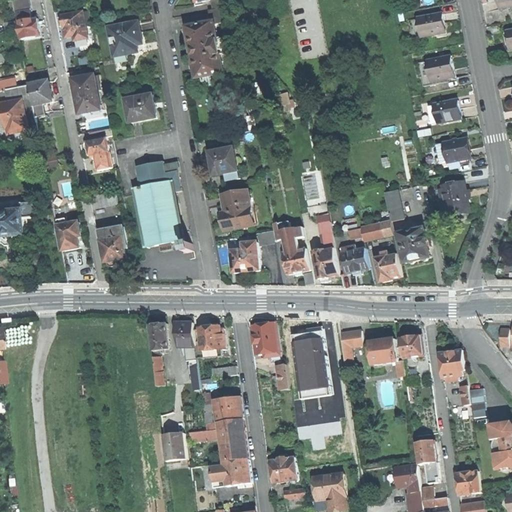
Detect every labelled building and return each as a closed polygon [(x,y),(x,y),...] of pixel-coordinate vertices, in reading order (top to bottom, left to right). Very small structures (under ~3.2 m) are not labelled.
[(15,0),(17,12),(31,10),(29,0),(15,0)] [(212,0),(214,9),(235,6),(233,0),(212,0)] [(511,0),(498,0),(499,2),(501,9),(511,6),(511,0)] [(209,10),(211,23),(216,22),(217,25),(238,21),(235,6),(214,9),(209,10)] [(17,12),(19,20),(33,18),(31,10),(17,12)] [(85,12),(63,16),(63,18),(60,19),(62,28),(63,35),(66,35),(66,38),(74,36),(75,41),(80,40),(89,38),(85,12)] [(423,37),(447,32),(445,22),(443,14),(420,19),(423,37)] [(21,30),(22,39),(45,34),(44,28),(43,19),(33,21),(33,18),(19,20),(19,22),(21,30)] [(9,32),(21,30),(19,22),(7,25),(9,32)] [(211,23),(188,27),(194,56),(198,80),(226,74),(217,25),(216,22),(211,23)] [(140,23),(111,29),(116,57),(132,54),(140,52),(138,45),(144,44),(142,33),(140,23)] [(92,38),(89,38),(80,40),(81,47),(93,44),(92,38)] [(130,61),(132,54),(116,57),(118,63),(130,61)] [(433,81),(457,76),(455,66),(453,58),(443,60),(442,57),(428,60),(433,81)] [(74,73),(76,80),(88,78),(87,70),(74,73)] [(89,105),(102,103),(97,76),(88,78),(76,80),(76,83),(73,86),(74,90),(78,92),(79,97),(79,101),(88,100),(89,105)] [(51,82),(31,86),(35,106),(52,102),(55,102),(53,92),(51,82)] [(0,92),(9,91),(11,91),(9,83),(0,84),(0,92)] [(11,91),(9,91),(11,101),(16,127),(20,145),(42,140),(38,118),(35,106),(31,86),(11,91)] [(0,102),(4,102),(11,101),(9,91),(0,92),(0,102)] [(128,100),(132,124),(159,119),(157,107),(155,95),(128,100)] [(439,123),(462,119),(460,108),(458,100),(436,104),(439,123)] [(9,129),(16,127),(11,101),(4,102),(7,120),(9,129)] [(54,111),(52,102),(35,106),(38,118),(49,116),(48,112),(54,111)] [(104,102),(102,103),(89,105),(90,113),(106,110),(104,102)] [(432,124),(439,123),(436,104),(429,105),(432,124)] [(91,133),(93,141),(108,138),(107,130),(91,133)] [(230,143),(243,141),(242,135),(229,137),(230,143)] [(112,159),(108,138),(93,141),(89,142),(86,145),(86,150),(89,153),(92,153),(92,155),(93,158),(97,157),(98,161),(112,159)] [(444,143),(447,163),(469,159),(467,147),(466,139),(444,143)] [(441,164),(447,163),(444,143),(438,144),(441,164)] [(226,174),(240,172),(236,150),(212,154),(214,166),(216,176),(226,174)] [(115,158),(112,159),(98,161),(99,167),(114,165),(116,165),(115,158)] [(137,188),(149,248),(160,245),(162,253),(186,248),(186,246),(175,194),(182,192),(178,172),(182,171),(180,162),(165,165),(164,161),(137,166),(141,188),(137,188)] [(241,180),(240,172),(226,174),(227,182),(241,180)] [(465,181),(444,185),(445,188),(447,200),(450,213),(470,209),(468,199),(466,190),(465,181)] [(386,193),(392,222),(406,219),(400,190),(386,193)] [(124,191),(118,192),(120,204),(126,203),(124,191)] [(118,192),(111,193),(113,205),(120,204),(118,192)] [(226,231),(256,225),(250,192),(224,196),(227,213),(223,214),(225,223),(226,231)] [(105,194),(99,195),(101,208),(107,206),(105,194)] [(92,196),(94,209),(101,208),(99,195),(92,196)] [(23,204),(24,211),(25,219),(55,216),(55,208),(54,200),(23,204)] [(24,211),(0,214),(0,244),(5,244),(8,246),(16,245),(19,243),(22,243),(25,242),(24,237),(27,237),(25,219),(24,211)] [(59,221),(65,251),(74,250),(83,248),(82,244),(84,243),(80,223),(68,225),(67,219),(59,221)] [(392,222),(383,224),(386,238),(395,236),(392,222)] [(364,236),(366,242),(386,238),(383,224),(363,228),(364,236)] [(415,231),(400,235),(406,264),(410,263),(413,265),(416,262),(419,261),(423,260),(427,262),(429,258),(432,258),(430,248),(432,247),(430,239),(428,239),(426,229),(425,229),(423,224),(414,226),(415,231)] [(328,236),(334,235),(332,225),(321,227),(323,237),(328,236)] [(102,231),(104,243),(113,241),(112,234),(126,232),(125,227),(102,231)] [(351,238),(364,236),(363,228),(349,231),(351,238)] [(313,229),(305,230),(307,240),(307,241),(315,240),(313,229)] [(291,243),(307,240),(305,230),(289,233),(291,243)] [(112,234),(113,241),(127,239),(126,232),(112,234)] [(113,241),(104,243),(108,263),(109,262),(110,266),(111,267),(114,268),(117,267),(119,266),(120,263),(119,261),(124,260),(129,259),(127,249),(129,249),(127,239),(113,241)] [(249,273),(262,272),(260,244),(245,245),(246,251),(234,252),(234,258),(235,266),(236,274),(249,273)] [(287,251),(285,251),(289,273),(297,272),(303,270),(312,269),(308,247),(295,250),(294,244),(286,246),(287,251)] [(194,245),(186,246),(186,248),(187,253),(195,252),(194,245)] [(343,254),(348,274),(356,272),(363,271),(371,269),(367,249),(359,251),(358,245),(344,248),(345,254),(343,254)] [(337,249),(316,253),(321,281),(323,281),(324,284),(329,283),(333,283),(333,279),(342,277),(337,249)] [(377,259),(382,281),(392,279),(403,277),(399,255),(392,256),(391,252),(383,254),(383,258),(377,259)] [(312,271),(304,273),(304,274),(306,283),(314,282),(312,271)] [(279,322),(255,326),(257,341),(259,355),(267,354),(283,352),(279,322)] [(181,347),(198,347),(196,323),(186,323),(178,323),(181,347)] [(160,325),(152,325),(155,351),(164,350),(168,350),(173,349),(170,324),(160,325)] [(203,328),(205,351),(228,349),(227,329),(223,329),(223,326),(221,326),(220,324),(213,325),(214,327),(208,327),(203,328)] [(309,334),(295,336),(304,400),(334,395),(323,328),(309,330),(309,334)] [(364,328),(343,331),(346,346),(366,343),(364,328)] [(403,339),(405,358),(427,356),(424,336),(411,338),(403,339)] [(384,342),(374,343),(377,365),(399,362),(402,362),(399,340),(384,342)] [(466,351),(442,354),(444,368),(445,378),(449,378),(449,382),(462,381),(461,377),(466,376),(465,375),(465,371),(468,371),(466,351)] [(284,359),(283,352),(267,354),(268,358),(274,357),(275,360),(284,359)] [(196,376),(202,375),(199,353),(192,354),(195,376),(196,376)] [(164,356),(156,357),(159,387),(167,386),(164,356)] [(406,361),(402,362),(399,362),(401,377),(408,376),(406,361)] [(281,366),(284,390),(293,389),(290,365),(281,366)] [(214,369),(215,378),(240,375),(239,366),(214,369)] [(466,406),(474,405),(472,391),(471,386),(464,387),(466,406)] [(474,405),(476,419),(489,417),(485,389),(472,391),(474,405)] [(204,394),(206,405),(213,404),(211,394),(204,394)] [(220,411),(222,422),(247,419),(245,409),(244,397),(235,398),(228,399),(219,400),(219,401),(220,411)] [(207,414),(208,424),(215,423),(214,413),(207,414)] [(247,419),(222,422),(223,431),(224,437),(227,463),(252,460),(249,441),(247,419)] [(209,431),(209,433),(223,431),(222,422),(215,423),(208,424),(209,431)] [(511,422),(493,425),(496,442),(498,441),(496,446),(497,451),(500,454),(498,455),(500,470),(511,468),(511,422)] [(192,441),(210,439),(209,433),(209,431),(191,433),(192,441)] [(186,433),(165,435),(168,461),(190,458),(186,433)] [(419,444),(422,465),(429,464),(441,463),(439,451),(438,442),(419,444)] [(274,473),(276,483),(301,480),(298,457),(289,459),(282,459),(273,461),(274,473)] [(230,487),(255,483),(253,472),(252,460),(227,463),(230,487)] [(216,488),(230,487),(227,463),(213,464),(216,488)] [(443,477),(441,463),(429,464),(431,484),(440,482),(440,478),(443,477)] [(413,485),(423,484),(421,467),(407,469),(399,470),(401,487),(413,485)] [(462,496),(484,493),(481,472),(459,474),(460,485),(462,496)] [(347,473),(316,477),(318,494),(319,500),(330,499),(335,498),(336,510),(350,508),(349,496),(350,496),(347,473)] [(424,489),(423,484),(413,485),(415,493),(424,492),(424,489)] [(289,505),(308,502),(307,489),(287,491),(289,505)] [(425,493),(424,492),(415,493),(410,494),(411,504),(426,502),(425,493)] [(437,492),(425,493),(426,502),(438,500),(437,492)] [(450,498),(438,500),(426,502),(427,508),(451,505),(450,498)] [(318,510),(331,509),(330,499),(319,500),(317,501),(318,510)] [(427,511),(427,508),(426,502),(411,504),(412,511),(427,511)] [(463,506),(463,511),(475,511),(488,510),(487,503),(463,506)]
